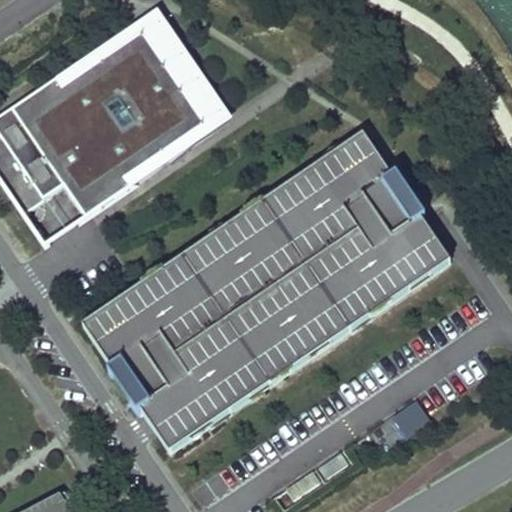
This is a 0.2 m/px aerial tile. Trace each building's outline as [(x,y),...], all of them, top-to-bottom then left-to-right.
[(72,86),(67,77),(0,123),(0,181),(45,249),(140,186),(135,178),(208,130),(145,37),(72,86)] [(364,138),(101,317),(129,357),(124,361),(154,404),(157,401),(168,417),(187,444),(450,266),(437,246),(422,223),(425,221),(397,178),(393,181),(364,138)] [(418,406),(374,432),(387,454),(430,428),(418,406)] [(341,454),(320,468),(327,479),(348,464),(341,454)] [(77,511),(65,494),(30,511),(77,511)]
